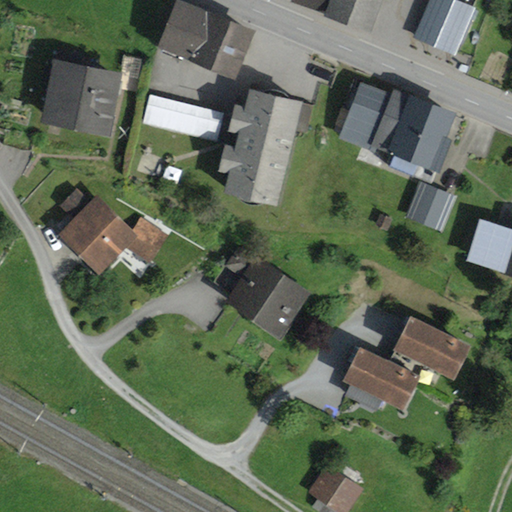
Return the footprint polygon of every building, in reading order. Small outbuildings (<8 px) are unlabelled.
[(382,0),(291,0),(291,3),(325,15),(324,18),(370,34),(382,0)] [(388,0),(373,38),(406,51),(405,55),(454,74),(475,20),(469,18),(476,0),(388,0)] [(255,33),(177,2),(157,50),(235,82),(255,33)] [(123,76),(53,60),(39,123),(109,139),(123,76)] [(391,94),(362,83),(340,139),(376,153),(377,149),(440,174),(452,142),(448,140),(457,115),(393,90),(391,94)] [(304,104),(250,91),(246,109),(235,106),(228,135),(238,137),(235,148),(225,146),(218,174),(229,176),(225,197),(278,210),(304,104)] [(226,113),(150,96),(143,125),(219,143),(226,113)] [(457,197),(420,183),(406,217),(444,232),(457,197)] [(131,233),(98,195),(90,203),(78,189),(62,206),(75,220),(59,236),(99,277),(127,249),(150,265),(168,236),(142,218),(131,233)] [(393,220),(380,215),(376,227),(389,232),(393,220)] [(511,233),(478,224),(468,260),(500,269),(511,233)] [(511,237),(501,276),(511,278),(511,237)] [(309,294),(238,249),(225,269),(242,280),(226,305),(280,339),(309,294)] [(472,347),(410,318),(393,353),(455,383),(472,347)] [(420,377),(360,349),(344,383),(404,412),(420,377)] [(349,511),(364,490),(327,465),(308,493),(336,511),(349,511)]
